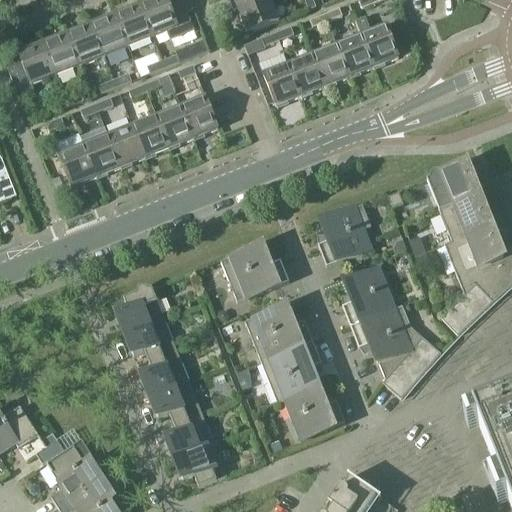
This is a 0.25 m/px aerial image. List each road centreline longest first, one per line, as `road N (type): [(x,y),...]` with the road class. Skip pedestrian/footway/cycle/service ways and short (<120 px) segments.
road 1 (residential): [(0,277),(511,71)]
road 2 (residential): [(175,510),(367,436)]
road 3 (residential): [(511,363),(441,390),(367,436)]
